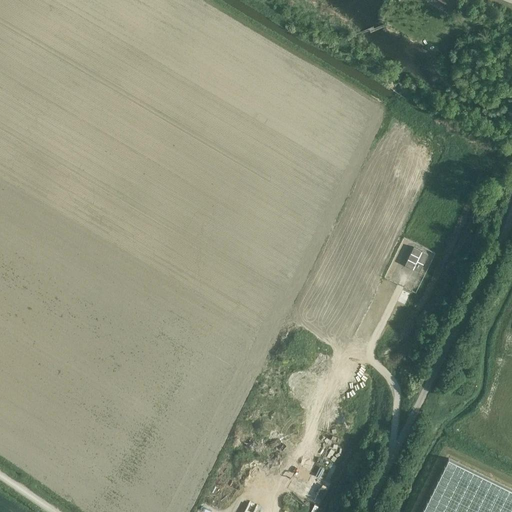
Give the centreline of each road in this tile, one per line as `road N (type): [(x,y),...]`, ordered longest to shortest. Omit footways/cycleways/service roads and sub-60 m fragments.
road 1 (unclassified): [(365,511),(489,281),(511,222)]
road 2 (unknown): [(269,511),(327,389),(362,346)]
